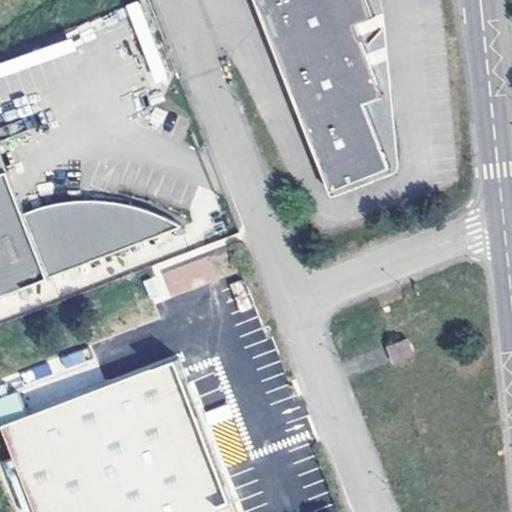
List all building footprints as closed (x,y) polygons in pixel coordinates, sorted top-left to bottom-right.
[(372,82),(349,24),(347,21),(358,16),(352,1),(354,0),(252,0),(272,51),(278,49),(289,77),(283,79),(291,99),(327,191),(386,168),(361,106),(378,99),(372,82)] [(370,16),(364,0),(354,0),(352,1),(358,16),(347,21),(349,24),(370,16)] [(272,51),(283,79),(289,77),(278,49),(272,51)] [(0,171),(9,168),(0,144),(0,171)] [(0,171),(0,298),(183,227),(180,220),(178,219),(160,209),(142,202),(133,200),(112,198),(90,199),(56,205),(26,212),(9,168),(0,171)] [(209,254),(142,270),(150,300),(217,284),(209,254)] [(411,362),(405,345),(389,352),(396,368),(411,362)] [(177,356),(2,424),(36,511),(238,511),(225,477),(212,443),(177,356)] [(29,382),(52,376),(48,364),(26,370),(29,382)] [(212,443),(225,477),(231,474),(218,441),(212,443)]
